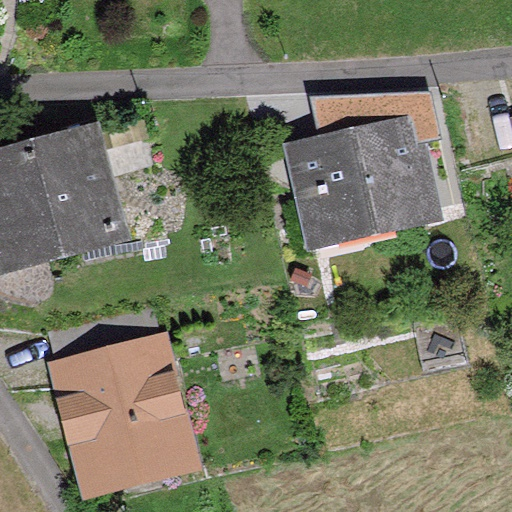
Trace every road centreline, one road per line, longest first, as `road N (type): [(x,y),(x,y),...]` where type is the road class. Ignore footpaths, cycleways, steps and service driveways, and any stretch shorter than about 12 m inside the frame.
road 1 (residential): [(0,91),(128,91),(511,62)]
road 2 (residential): [(0,403),(60,511)]
